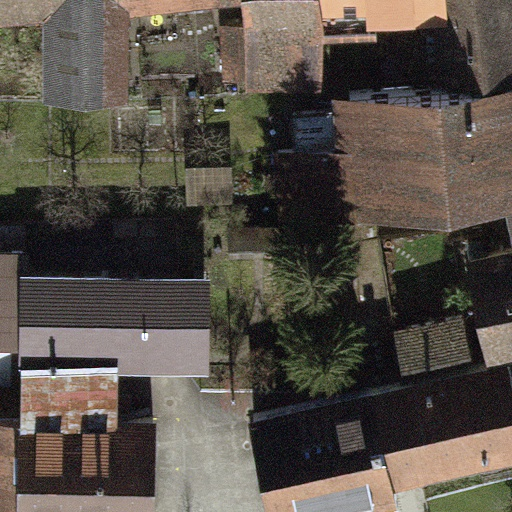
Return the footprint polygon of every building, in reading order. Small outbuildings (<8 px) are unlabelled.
[(0,0),(0,21),(66,14),(75,89),(158,79),(150,13),(253,0),(261,0),(272,87),(345,79),(339,23),(435,12),(476,7),(474,0),(0,0)] [(511,192),(511,0),(474,0),(476,7),(435,12),(446,85),(349,92),(348,143),(284,149),(288,213),(511,192)] [(42,224),(0,223),(0,511),(184,511),(177,413),(146,411),(144,359),(179,361),(164,267),(43,266),(42,224)] [(511,234),(479,244),(506,337),(511,335),(511,234)] [(408,363),(478,344),(468,305),(397,324),(408,363)] [(511,353),(393,382),(416,477),(511,454),(511,353)] [(393,382),(271,412),(294,511),(302,511),(418,484),(416,477),(393,382)]
